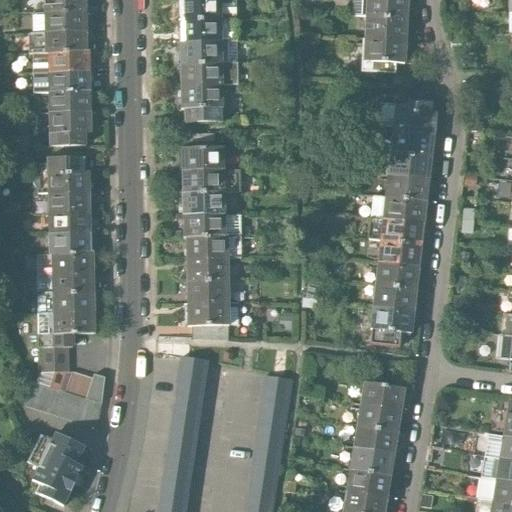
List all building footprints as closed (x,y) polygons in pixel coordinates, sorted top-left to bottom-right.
[(90,8),(89,0),(43,0),(43,10),(90,8)] [(179,0),(180,16),(225,15),(224,0),(179,0)] [(412,14),(412,0),(367,0),(367,13),(412,14)] [(91,28),(90,8),(43,10),(31,11),(32,30),(91,28)] [(412,35),(412,14),(367,13),(366,34),(412,35)] [(180,16),(180,39),(226,38),(225,15),(180,16)] [(92,49),(91,28),(32,30),(33,51),(92,49)] [(411,59),(412,35),(366,34),(366,58),(411,59)] [(180,39),(181,62),(226,61),(226,38),(180,39)] [(92,68),(92,49),(33,51),(33,70),(92,68)] [(181,62),(182,85),(227,83),(226,61),(181,62)] [(93,89),(92,68),(33,70),(34,91),(46,91),(93,89)] [(182,85),(182,107),(187,107),(188,120),(228,120),(227,83),(182,85)] [(94,109),(93,89),(46,91),(46,111),(90,110),(94,109)] [(439,134),(441,111),(395,107),(393,129),(439,134)] [(90,110),(46,111),(47,149),(87,148),(87,135),(91,135),(90,110)] [(437,156),(439,134),(393,129),(391,151),(437,156)] [(181,146),(182,168),(230,167),(230,144),(181,146)] [(435,178),(437,156),(391,151),(388,174),(435,178)] [(94,188),(93,168),(71,168),(70,155),(48,155),(48,163),(38,163),(33,170),(31,178),(32,185),(37,190),(47,190),(94,188)] [(182,168),(182,191),(231,190),(230,167),(182,168)] [(432,201),(435,178),(388,174),(386,196),(432,201)] [(94,209),(94,188),(47,190),(48,210),(94,209)] [(182,191),(183,214),(232,212),(231,190),(182,191)] [(430,223),(432,201),(386,196),(384,218),(430,223)] [(95,229),(94,209),(48,210),(49,231),(95,229)] [(183,214),(184,236),(232,235),(232,212),(183,214)] [(428,245),(430,223),(384,218),(381,240),(428,245)] [(96,251),(95,229),(49,231),(49,253),(96,251)] [(184,236),(184,259),(233,258),(232,235),(184,236)] [(425,267),(428,245),(381,240),(379,263),(425,267)] [(97,271),(96,251),(49,253),(35,253),(36,273),(97,271)] [(184,259),(185,282),(233,280),(233,258),(184,259)] [(423,290),(425,267),(379,263),(377,285),(423,290)] [(98,291),(97,271),(36,273),(36,293),(98,291)] [(185,282),(186,304),(234,303),(233,280),(185,282)] [(421,312),(423,290),(377,285),(374,307),(421,312)] [(98,311),(98,291),(36,293),(37,313),(98,311)] [(186,304),(186,327),(235,326),(234,303),(186,304)] [(418,334),(421,312),(374,307),(372,330),(418,334)] [(99,332),(98,311),(37,313),(38,349),(69,348),(78,347),(77,333),(99,332)] [(40,374),(70,373),(69,348),(38,349),(40,374)] [(188,359),(180,358),(156,511),(188,511),(211,363),(188,359)] [(67,392),(74,373),(70,373),(40,374),(34,374),(32,380),(67,392)] [(87,399),(93,379),(74,373),(67,392),(87,399)] [(87,399),(102,405),(106,379),(94,375),(93,379),(87,399)] [(273,511),(292,382),(264,378),(243,511),(273,511)] [(99,432),(102,405),(87,399),(67,392),(32,380),(25,405),(99,432)] [(406,410),(410,388),(366,381),(362,403),(406,410)] [(403,432),(406,410),(362,403),(358,425),(403,432)] [(511,433),(511,410),(505,409),(502,432),(511,433)] [(399,454),(403,432),(358,425),(355,447),(399,454)] [(511,456),(511,433),(502,432),(498,455),(511,456)] [(33,494),(67,509),(94,452),(56,434),(50,441),(40,436),(27,464),(38,470),(31,483),(39,487),(33,494)] [(396,476),(399,454),(355,447),(351,469),(396,476)] [(511,479),(511,456),(498,455),(495,477),(511,479)] [(392,498),(396,476),(351,469),(348,491),(392,498)] [(511,502),(511,479),(495,477),(491,500),(511,502)] [(389,511),(392,498),(348,491),(344,511),(389,511)] [(511,511),(511,502),(491,500),(489,511),(511,511)]
